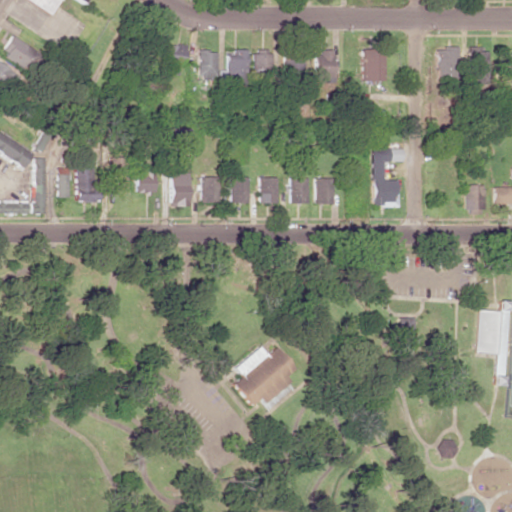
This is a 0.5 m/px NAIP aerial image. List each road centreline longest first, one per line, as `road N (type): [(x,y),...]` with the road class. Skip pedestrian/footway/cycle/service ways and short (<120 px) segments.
road 1 (tertiary): [(414,232),(0,232)]
road 2 (residential): [(414,21),(191,16),(166,0)]
road 3 (residential): [(414,21),(414,232)]
